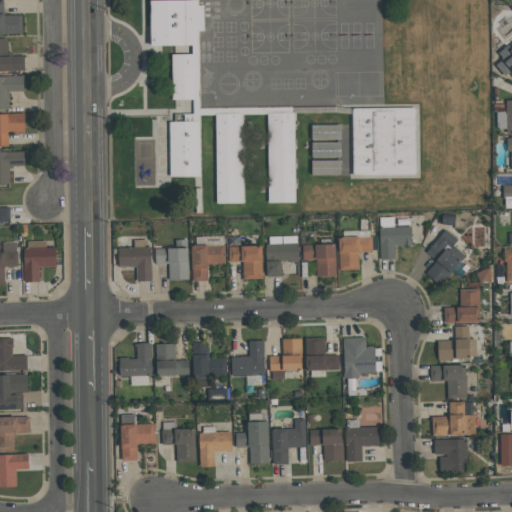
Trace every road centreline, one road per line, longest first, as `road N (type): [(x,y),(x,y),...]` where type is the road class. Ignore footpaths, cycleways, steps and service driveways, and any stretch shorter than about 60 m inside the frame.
road 1 (residential): [(0,317),(396,305)]
road 2 (residential): [(159,503),(400,496)]
road 3 (tertiary): [(90,0),(90,228)]
road 4 (residential): [(52,316),(52,511)]
road 5 (residential): [(396,305),(400,496)]
